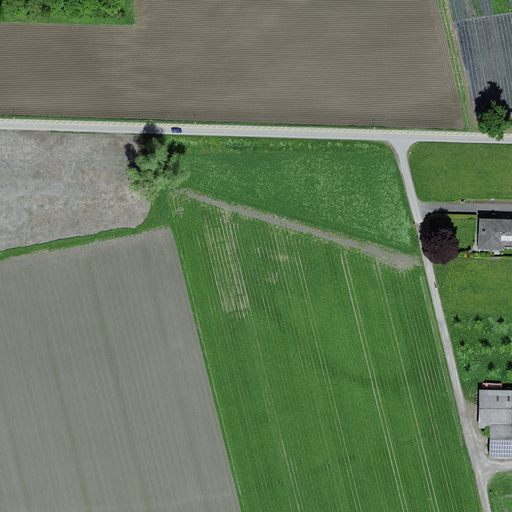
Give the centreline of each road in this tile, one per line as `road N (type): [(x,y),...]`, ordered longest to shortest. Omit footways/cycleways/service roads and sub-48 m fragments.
road 1 (residential): [(511,141),(0,126)]
road 2 (track): [(400,137),(487,511)]
